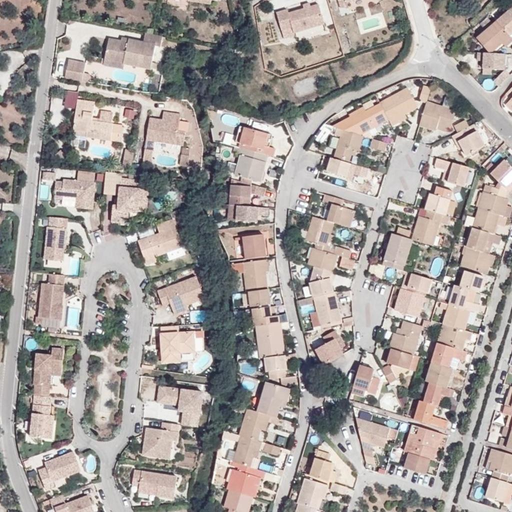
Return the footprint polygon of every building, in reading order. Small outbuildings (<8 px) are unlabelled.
[(294,33),(325,24),(319,4),(289,13),(288,9),(277,12),(284,39),(295,36),(294,33)] [(511,13),(509,10),(497,20),(510,35),(511,32),(511,13)] [(510,35),(497,20),(477,38),(489,53),(491,53),(502,43),(510,36),(510,35)] [(162,37),(145,33),(143,42),(129,39),(128,43),(121,41),(109,39),(104,59),(125,64),(151,69),(155,46),(160,47),(162,37)] [(506,47),(511,41),(511,37),(510,36),(502,43),(506,47)] [(505,70),(506,54),(491,53),(489,53),(484,53),(483,61),(483,68),(505,70)] [(123,69),(125,64),(104,59),(103,65),(123,69)] [(86,63),(69,60),(65,78),(82,81),(86,63)] [(494,81),(499,86),(510,75),(505,70),(494,81)] [(427,102),(431,88),(424,86),(419,100),(427,103),(427,102)] [(408,88),(380,102),(381,104),(389,119),(391,122),(405,114),(419,107),(408,88)] [(64,107),(77,109),(78,100),(79,92),(67,91),(64,107)] [(427,103),(420,126),(436,131),(436,129),(438,125),(448,128),(451,128),(458,104),(445,99),(443,106),(427,102),(427,103)] [(77,109),(73,130),(87,132),(86,137),(122,142),(124,125),(112,124),(92,121),(92,118),(95,103),(78,100),(77,109)] [(351,117),(334,126),(343,129),(361,135),(389,119),(381,104),(367,112),(364,107),(350,115),(351,117)] [(163,121),(150,119),(147,140),(184,146),(186,133),(178,132),(181,115),(164,112),(163,121)] [(391,122),(393,126),(408,118),(405,114),(391,122)] [(99,119),(92,118),(92,121),(112,124),(113,117),(99,116),(99,119)] [(458,133),(469,127),(465,120),(453,126),(458,133)] [(485,146),(473,124),(469,127),(458,133),(452,136),(456,142),(459,141),(462,148),(466,156),(485,146)] [(236,142),(240,143),(245,127),(241,125),(236,142)] [(268,155),(274,156),(276,148),(269,147),(265,146),(268,133),(245,127),(240,143),(239,147),(268,155)] [(364,135),(361,135),(343,129),(341,138),(338,148),(335,158),(350,163),(352,155),(353,149),(357,150),(359,151),(364,135)] [(87,132),(73,130),(71,143),(85,145),(86,137),(87,132)] [(338,148),(341,138),(332,136),(329,146),(338,148)] [(385,151),(388,143),(373,138),(371,147),(385,151)] [(239,147),(235,146),(233,154),(241,156),(236,175),(261,182),(268,155),(239,147)] [(132,169),(135,151),(126,149),(124,167),(132,169)] [(153,151),(145,150),(143,162),(151,163),(153,151)] [(56,165),(61,158),(56,153),(50,160),(56,165)] [(335,158),(332,157),(327,171),(348,177),(352,163),(350,163),(335,158)] [(447,161),(437,158),(435,167),(445,169),(447,161)] [(507,190),(510,193),(511,190),(511,182),(511,181),(511,180),(511,166),(505,160),(497,168),(492,163),(486,169),(499,183),(507,190)] [(445,169),(442,180),(448,182),(453,162),(447,161),(445,169)] [(464,187),(469,167),(453,162),(448,182),(464,187)] [(353,181),(354,174),(357,165),(352,163),(348,177),(347,180),(353,181)] [(367,177),(369,169),(357,165),(354,174),(367,177)] [(130,179),(121,178),(119,206),(113,205),(112,222),(121,223),(122,216),(131,217),(132,212),(147,214),(149,191),(137,190),(138,179),(130,179)] [(63,182),(56,182),(54,198),(62,199),(63,197),(77,198),(76,208),(94,210),(97,184),(63,180),(63,182)] [(486,185),(479,208),(499,214),(504,216),(507,205),(508,199),(505,198),(507,190),(499,183),(496,187),(486,185)] [(232,185),(230,205),(250,206),(251,194),(265,197),(267,189),(252,184),(251,186),(232,185)] [(446,215),(450,199),(452,192),(437,188),(435,195),(430,193),(426,209),(427,209),(446,215)] [(341,207),(343,198),(328,194),(326,202),(333,205),(329,220),(334,222),(351,227),(355,210),(341,207)] [(268,216),(269,208),(250,206),(230,205),(230,220),(258,222),(258,216),(268,216)] [(467,216),(465,225),(473,227),(493,234),(499,214),(479,208),(476,218),(467,216)] [(413,239),(433,246),(439,223),(447,225),(450,217),(446,215),(427,209),(425,217),(419,216),(412,239),(413,239)] [(504,216),(499,214),(493,234),(496,234),(498,225),(504,227),(507,217),(504,216)] [(334,222),(329,220),(314,216),(307,240),(317,244),(316,248),(330,252),(331,248),(327,247),(331,234),(334,222)] [(63,220),(50,219),(50,228),(47,227),(45,260),(64,262),(67,229),(62,228),(63,220)] [(160,234),(139,242),(147,266),(157,262),(156,257),(184,247),(174,220),(157,226),(160,234)] [(399,227),(396,234),(409,238),(412,231),(399,227)] [(499,244),(502,236),(496,234),(493,234),(473,227),(467,247),(483,251),(486,241),(491,243),(499,244)] [(396,234),(393,233),(385,260),(405,266),(413,239),(412,239),(409,238),(396,234)] [(246,260),(267,257),(264,234),(243,237),(246,260)] [(490,246),(491,243),(486,241),(483,251),(490,254),(492,246),(490,246)] [(316,248),(313,247),(309,264),(316,266),(334,272),(338,255),(335,254),(330,252),(316,248)] [(343,256),(350,258),(352,251),(337,247),(335,254),(338,255),(343,256)] [(485,273),(487,274),(489,266),(493,254),(490,254),(483,251),(467,247),(461,266),(466,267),(485,273)] [(340,267),(353,270),(355,260),(350,258),(343,256),(340,267)] [(243,263),(247,293),(249,292),(268,290),(266,273),(266,268),(269,267),(268,259),(243,263)] [(385,260),(383,265),(403,271),(405,266),(385,260)] [(332,284),(336,272),(334,272),(316,266),(310,283),(314,297),(334,292),(332,284)] [(477,292),(479,292),(485,273),(466,267),(460,287),(470,290),(477,292)] [(428,294),(433,280),(412,273),(408,287),(428,294)] [(65,277),(50,276),(49,284),(42,284),(39,318),(43,318),(61,320),(63,306),(60,306),(62,286),(64,286),(65,277)] [(197,278),(158,292),(164,307),(171,304),(173,312),(186,307),(205,300),(197,278)] [(474,312),(478,313),(480,305),(474,303),(466,301),(470,290),(460,287),(455,285),(449,304),(470,311),(474,312)] [(425,296),(401,288),(395,310),(409,314),(418,317),(425,296)] [(271,304),(269,290),(268,290),(249,292),(251,307),(271,304)] [(474,303),(477,292),(470,290),(466,301),(474,303)] [(343,324),(342,319),(335,292),(334,292),(314,297),(316,306),(318,312),(322,329),(343,324)] [(449,304),(443,324),(465,330),(467,323),(470,311),(449,304)] [(186,307),(173,312),(175,315),(187,310),(186,307)] [(253,310),(255,327),(257,327),(281,324),(279,315),(272,316),(271,307),(253,310)] [(313,313),(317,330),(322,329),(318,312),(315,313),(313,313)] [(416,324),(418,317),(409,314),(407,322),(416,324)] [(407,322),(404,321),(401,329),(399,334),(396,334),(393,333),(389,348),(391,348),(413,355),(422,326),(407,322)] [(286,356),(281,323),(281,324),(257,327),(261,359),(265,359),(286,356)] [(470,341),(472,333),(465,330),(443,324),(437,343),(462,350),(466,340),(470,341)] [(198,350),(205,350),(204,326),(197,326),(198,350)] [(178,327),(161,328),(163,364),(181,363),(180,353),(195,352),(194,333),(179,334),(178,327)] [(325,365),(344,354),(342,350),(335,339),(339,336),(336,330),(324,337),(328,344),(316,350),(325,365)] [(346,348),(339,336),(335,339),(342,350),(346,348)] [(464,361),(467,352),(462,350),(437,343),(432,362),(449,367),(452,357),(464,361)] [(387,363),(409,369),(413,355),(391,348),(387,363)] [(52,357),(37,355),(34,385),(35,385),(35,396),(49,398),(50,387),(47,386),(48,372),(62,373),(64,350),(53,349),(52,357)] [(416,371),(420,357),(413,355),(409,369),(416,371)] [(288,369),(286,356),(265,359),(267,372),(270,371),(271,379),(286,377),(285,369),(288,369)] [(458,376),(460,371),(449,367),(432,362),(426,381),(430,383),(447,388),(451,373),(455,374),(458,376)] [(375,369),(361,365),(354,386),(366,389),(377,393),(380,380),(372,377),(375,369)] [(390,367),(383,370),(391,385),(398,381),(390,367)] [(62,373),(48,372),(47,386),(50,387),(51,376),(62,377),(62,373)] [(298,386),(297,378),(282,379),(282,388),(298,386)] [(282,388),(266,383),(257,413),(265,415),(277,419),(280,406),(282,400),(286,389),(282,388)] [(452,398),(454,390),(450,388),(447,388),(430,383),(424,402),(436,405),(438,406),(440,400),(441,395),(446,396),(452,398)] [(354,386),(352,393),(364,397),(366,389),(354,386)] [(167,389),(161,388),(159,403),(165,404),(167,389)] [(204,393),(167,389),(165,404),(181,406),(180,413),(184,413),(183,426),(199,428),(204,393)] [(49,398),(35,396),(31,439),(52,440),(53,424),(49,423),(50,416),(51,398),(49,398)] [(414,420),(446,430),(449,421),(432,416),(436,405),(424,402),(420,401),(414,420)] [(511,407),(506,406),(503,413),(511,416),(511,415),(511,407)] [(257,413),(247,410),(239,436),(241,436),(257,441),(261,429),(265,415),(257,413)] [(278,425),(279,420),(277,419),(265,415),(261,429),(265,431),(268,422),(278,425)] [(391,429),(356,418),(361,441),(385,448),(391,429)] [(180,425),(163,423),(163,428),(146,426),(143,455),(170,457),(172,442),(178,443),(180,425)] [(428,430),(413,425),(412,431),(402,428),(397,444),(407,447),(405,452),(409,453),(427,459),(430,460),(434,461),(437,450),(432,448),(434,440),(439,442),(441,442),(444,434),(428,430)] [(502,435),(510,438),(511,432),(511,428),(508,427),(505,426),(502,435)] [(502,439),(500,446),(511,449),(511,432),(510,438),(510,441),(502,439)] [(241,436),(233,462),(250,467),(253,457),(255,452),(259,453),(261,447),(264,448),(263,451),(278,456),(281,448),(257,441),(241,436)] [(363,449),(366,462),(376,465),(373,451),(363,449)] [(511,476),(511,454),(492,449),(489,457),(493,458),(492,462),(489,470),(494,471),(492,478),(506,483),(509,475),(511,476)] [(318,451),(310,476),(329,481),(332,470),(331,470),(327,469),(329,462),(331,455),(318,451)] [(427,459),(409,453),(405,468),(426,474),(428,466),(425,465),(427,459)] [(46,469),(39,472),(46,491),(54,488),(52,483),(81,472),(74,454),(45,464),(46,469)] [(228,489),(229,490),(253,497),(255,497),(257,489),(254,488),(257,476),(253,474),(255,469),(250,467),(233,462),(232,466),(239,468),(238,470),(234,469),(228,489)] [(177,475),(134,469),(132,484),(139,486),(139,487),(157,490),(157,494),(156,495),(174,497),(177,475)] [(255,469),(253,474),(257,476),(254,488),(257,489),(261,477),(264,478),(265,472),(255,469)] [(332,470),(329,481),(333,483),(334,483),(337,472),(332,470)] [(305,478),(297,503),(299,504),(316,509),(320,498),(323,498),(324,499),(329,485),(305,478)] [(502,502),(508,483),(506,483),(492,478),(489,486),(486,497),(502,502)] [(331,490),(337,493),(340,485),(334,483),(333,483),(331,490)] [(345,495),(347,487),(340,485),(337,493),(345,495)] [(228,511),(248,511),(253,497),(229,490),(224,506),(230,508),(228,511)] [(63,495),(49,500),(53,510),(55,509),(55,511),(94,511),(89,497),(66,505),(63,495)]
